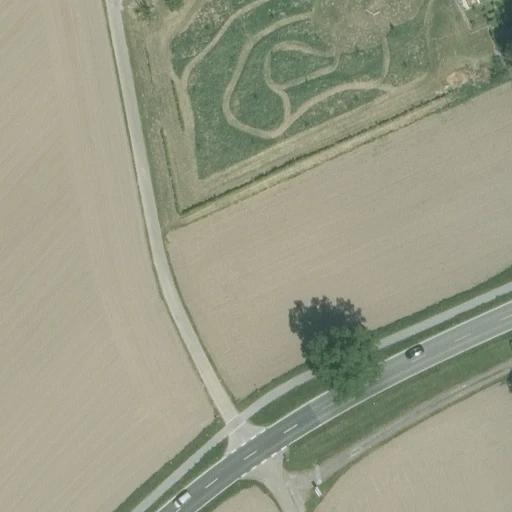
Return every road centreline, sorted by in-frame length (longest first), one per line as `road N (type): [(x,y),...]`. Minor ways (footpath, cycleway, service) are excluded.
road 1 (unclassified): [(257,451),(232,420),(168,294),(114,0)]
road 2 (secondary): [(511,310),(257,451)]
